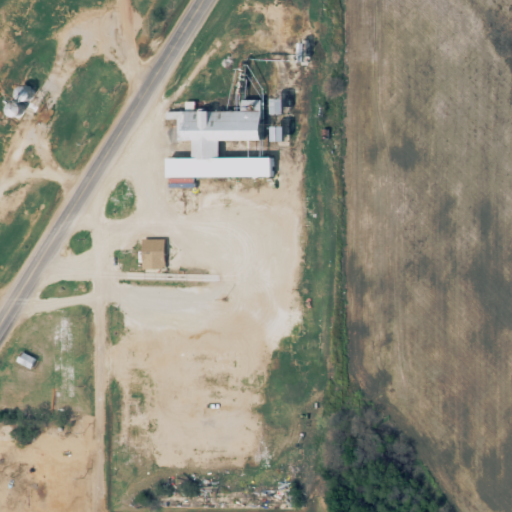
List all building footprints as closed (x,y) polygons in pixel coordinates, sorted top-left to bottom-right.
[(16,94),(16,91),(16,89),(18,87),(20,85),(22,84),(25,85),(27,85),(29,87),(30,89),(31,92),(31,94),(30,96),(28,98),(26,99),(23,100),(21,99),(18,98),(17,96),(16,94)] [(167,110),(184,110),(184,99),(197,99),(197,108),(244,108),(244,97),(267,97),(267,141),(223,141),(223,156),(279,156),(279,173),(193,173),(193,179),(170,179),(170,176),(174,176),(174,157),(196,157),(196,138),(177,138),(177,118),(167,118),(167,110)] [(280,99),(296,98),(296,112),(280,112),(280,99)] [(6,108),(6,106),(7,103),(9,102),(11,100),(13,100),(16,100),(18,101),(20,103),(21,105),(21,107),(21,110),(20,112),(18,114),(15,115),(13,115),(11,114),(8,113),(7,111),(6,108)] [(280,127),(295,127),(295,139),(280,140),(280,127)] [(144,238),(165,238),(166,261),(144,262),(144,238)] [(19,358),(28,368),(35,362),(26,352),(19,358)]
